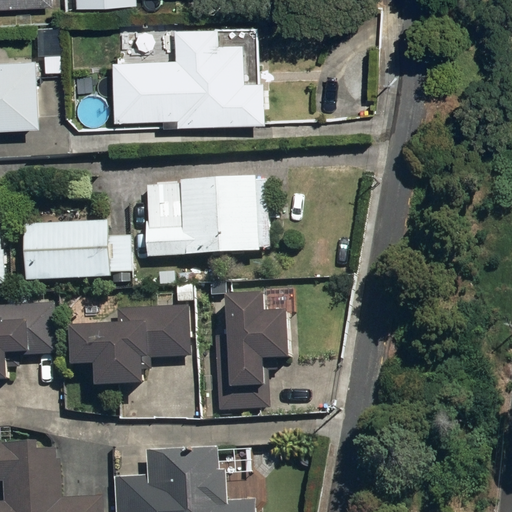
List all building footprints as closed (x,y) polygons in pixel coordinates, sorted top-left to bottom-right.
[(123,113),(187,111),(189,120),(277,117),(276,75),(259,75),(257,36),(228,37),(227,23),(181,24),(182,58),(122,59),(123,113)] [(0,122),(50,119),(52,53),(0,53),(0,122)] [(0,285),(12,286),(13,240),(10,240),(12,174),(0,173),(0,285)] [(270,247),(278,247),(278,175),(185,175),(185,183),(152,183),(152,256),(212,256),(212,251),(270,251),(270,247)] [(36,277),(122,278),(122,270),(140,270),(141,233),(120,233),(120,220),(37,219),(36,277)] [(277,291),(240,294),(243,387),(276,386),(275,357),(302,356),(301,309),(278,309),(277,291)] [(0,380),(23,379),(22,354),(63,352),(61,304),(0,306),(0,380)] [(82,361),(104,361),(104,384),(153,384),(153,357),(197,358),(197,308),(110,307),(110,324),(82,324),(82,361)] [(13,442),(0,442),(0,480),(12,481),(12,499),(0,498),(0,511),(110,511),(110,495),(69,495),(65,448),(46,448),(46,439),(13,438),(13,442)] [(155,475),(124,475),(125,511),(263,511),(263,499),(234,499),(234,468),(230,468),(230,444),(155,445),(155,475)]
